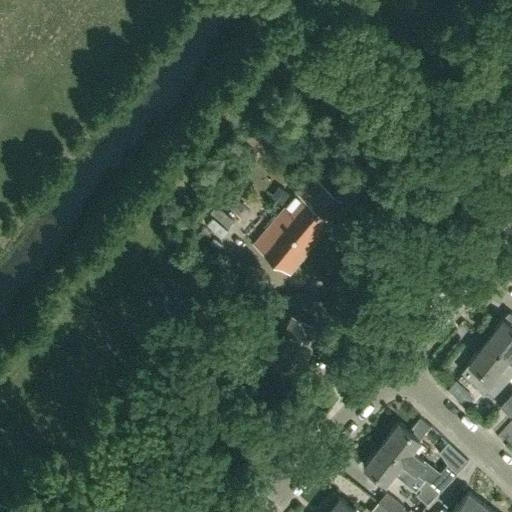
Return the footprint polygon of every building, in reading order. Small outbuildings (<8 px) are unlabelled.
[(287,273),(347,202),(312,173),(252,244),(287,273)] [(483,341),(511,363),(511,314),(508,311),(502,319),(501,318),(483,341)] [(307,353),(318,327),(291,315),(271,360),(298,372),(307,353)] [(508,377),(511,372),(511,363),(483,341),(473,353),(467,361),(468,363),(461,372),(484,391),(493,381),(490,379),(498,369),(508,377)] [(511,393),(499,407),(508,415),(511,411),(511,393)] [(379,442),(414,470),(423,459),(410,449),(418,438),(396,420),(379,442)] [(403,480),(410,471),(413,473),(414,470),(379,442),(362,464),(384,481),(392,471),(403,480)] [(438,491),(456,471),(446,463),(428,483),(438,491)] [(323,511),(358,511),(332,491),(321,505),(326,509),(323,511)] [(385,491),(377,501),(390,511),(408,511),(402,507),(404,506),(385,491)] [(482,511),(487,507),(467,491),(450,511),(482,511)] [(390,511),(377,501),(368,511),(390,511)]
